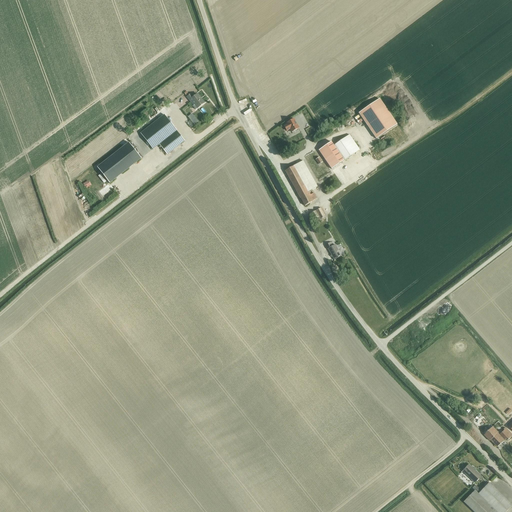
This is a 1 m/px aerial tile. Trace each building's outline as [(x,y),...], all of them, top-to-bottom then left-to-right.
[(191,94),(187,98),(189,101),(191,100),(194,105),(192,106),(195,110),(197,108),(204,103),(197,94),(194,97),(191,94)] [(358,113),(376,139),(397,125),(380,99),(358,113)] [(212,114),(215,118),(221,113),(219,109),(212,114)] [(296,113),(300,117),(305,113),(301,109),(296,113)] [(140,134),(153,150),(159,145),(177,132),(164,115),(140,134)] [(287,124),(284,126),(287,131),(290,129),(292,132),(299,128),(294,119),(287,123),(287,124)] [(177,132),(159,145),(167,155),(184,141),(177,132)] [(349,135),(334,145),(345,161),(360,150),(349,135)] [(332,142),(319,151),(332,169),(345,161),(334,145),(332,142)] [(97,168),(110,184),(141,159),(129,143),(97,168)] [(309,194),(310,193),(310,192),(317,188),(303,161),(285,171),(300,199),(300,198),(305,206),(313,202),(313,201),(317,199),(314,194),(310,196),(309,194)] [(311,214),(316,223),(322,219),(323,221),(326,219),(321,209),(311,214)] [(328,249),(334,260),(341,257),(335,245),(333,246),(331,243),(325,246),(327,250),(328,249)] [(479,413),(470,421),(489,441),(491,440),(497,447),(504,441),(500,436),(499,435),(498,434),(499,434),(495,430),(479,413)] [(504,430),(499,435),(500,436),(504,441),(505,439),(507,441),(510,438),(511,436),(511,435),(505,428),(504,430)] [(462,472),(475,483),(481,476),(469,465),(462,472)] [(472,489),(474,491),(496,511),(505,511),(511,505),(500,494),(489,483),(481,491),(475,486),(472,489)] [(496,511),(474,491),(464,502),(473,511),(496,511)]
